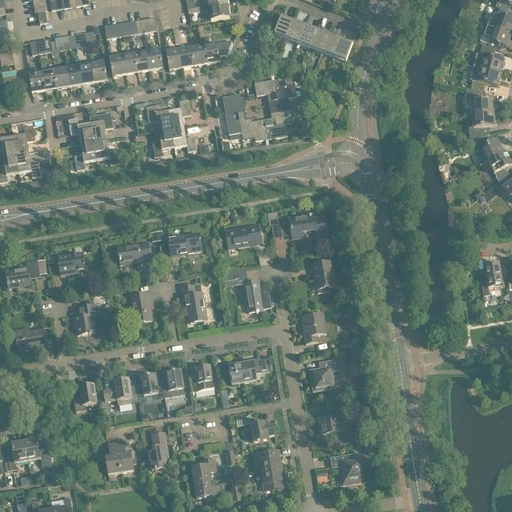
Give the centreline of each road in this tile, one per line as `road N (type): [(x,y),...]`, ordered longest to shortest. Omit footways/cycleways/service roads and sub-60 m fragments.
road 1 (tertiary): [(0,218),(355,164)]
road 2 (residential): [(0,122),(225,86),(246,72),(276,0)]
road 3 (tertiary): [(397,362),(369,192),(355,164)]
road 4 (tertiary): [(392,0),(362,83),(355,164)]
road 5 (tertiary): [(421,498),(397,362)]
